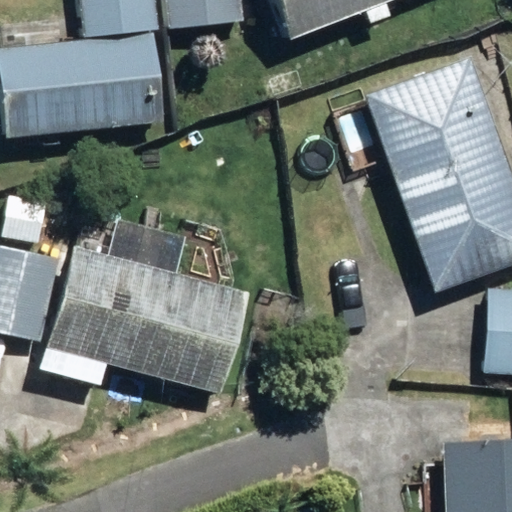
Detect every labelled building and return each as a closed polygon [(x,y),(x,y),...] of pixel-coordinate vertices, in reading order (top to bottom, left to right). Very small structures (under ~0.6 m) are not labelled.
[(0,51),(0,134),(0,140),(160,125),(150,33),(156,33),(152,0),(75,0),(81,45),(0,51)] [(162,0),(166,32),(240,23),(237,0),(162,0)] [(267,0),(285,44),(358,16),(363,26),(384,18),(380,7),(397,0),(267,0)] [(361,100),(431,294),(511,264),(511,185),(468,62),(361,100)] [(0,233),(0,239),(37,247),(45,206),(7,199),(0,233)] [(101,369),(220,398),(244,295),(172,277),(181,241),(111,223),(102,257),(66,249),(37,373),(96,387),(101,369)] [(0,336),(36,345),(57,264),(0,250),(0,336)] [(482,377),(511,378),(511,292),(485,292),(482,377)] [(511,511),(511,430),(442,433),(445,511),(511,511)]
